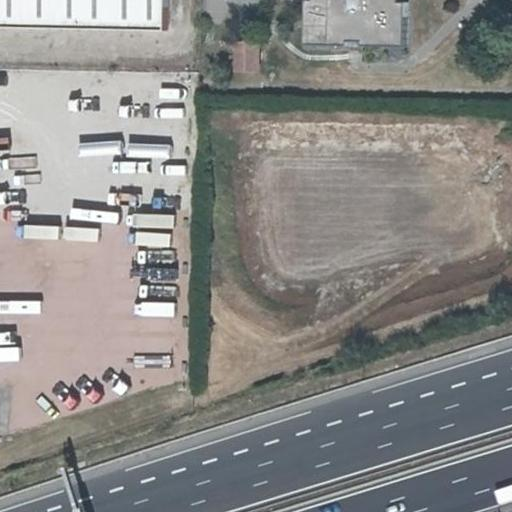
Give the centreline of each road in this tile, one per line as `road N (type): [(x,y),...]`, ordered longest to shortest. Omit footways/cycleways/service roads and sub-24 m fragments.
road 1 (motorway): [(511,395),(131,511)]
road 2 (motorway): [(376,511),(511,470)]
